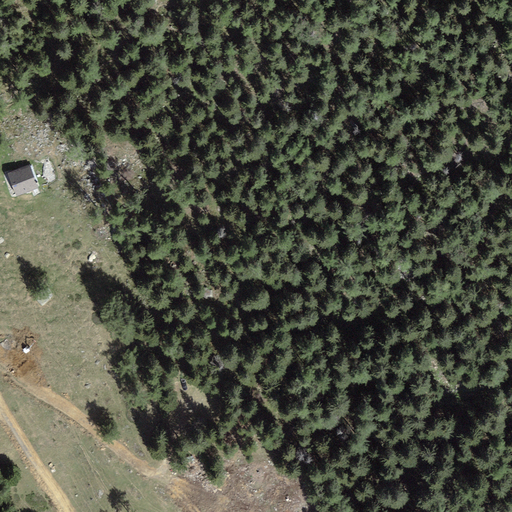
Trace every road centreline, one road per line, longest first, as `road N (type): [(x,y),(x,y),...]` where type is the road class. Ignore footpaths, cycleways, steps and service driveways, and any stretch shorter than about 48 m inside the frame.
road 1 (track): [(0,366),(137,469),(166,469),(174,447)]
road 2 (track): [(66,511),(0,408)]
